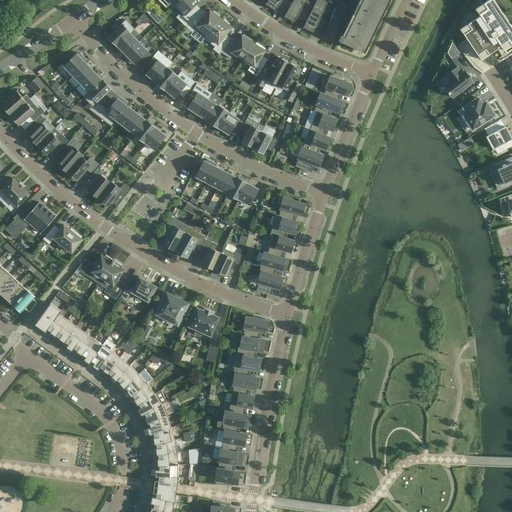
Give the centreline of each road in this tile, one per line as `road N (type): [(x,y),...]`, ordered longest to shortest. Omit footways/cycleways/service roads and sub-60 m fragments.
road 1 (residential): [(289,313),(176,272),(84,211),(0,132)]
road 2 (residential): [(73,22),(194,133),(323,192)]
road 3 (residential): [(249,511),(289,313)]
road 4 (residential): [(124,472),(113,429),(26,354)]
road 5 (residential): [(369,76),(234,0)]
road 6 (residential): [(289,313),(323,192)]
road 7 (residential): [(323,192),(369,76)]
